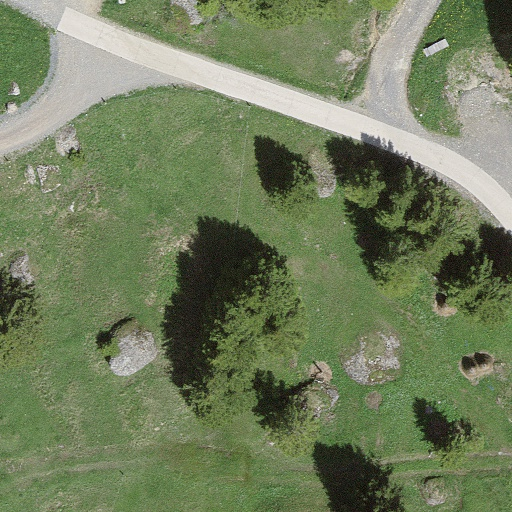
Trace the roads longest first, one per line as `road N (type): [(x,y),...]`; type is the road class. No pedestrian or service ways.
road 1 (track): [(32,0),(109,38),(394,139)]
road 2 (track): [(0,135),(59,113),(99,64),(109,38)]
road 3 (track): [(419,0),(395,34),(386,69),(394,139)]
road 4 (track): [(394,139),(460,173),(511,220)]
